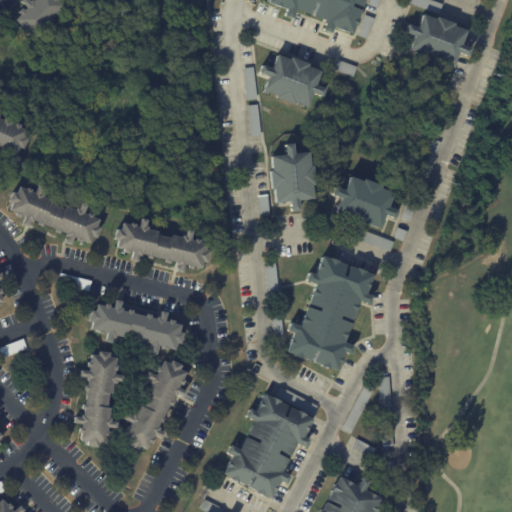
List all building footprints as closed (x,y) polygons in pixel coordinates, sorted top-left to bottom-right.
[(60,0),(58,2),(63,7),(58,12),(60,14),(56,18),(55,16),(51,20),(53,22),(50,24),(55,28),(50,33),(45,27),(42,30),(44,31),(40,35),(38,33),(33,39),(28,34),(25,37),(17,29),(20,26),(15,21),(20,16),(17,13),(21,9),(23,11),(26,9),(20,3),(22,0),(26,0),(29,3),(31,1),(32,2),(34,0),(60,0)] [(363,0),(360,8),(348,4),(347,7),(359,11),(356,19),(357,19),(354,28),(353,27),(350,35),(331,28),(329,34),(321,32),(325,21),(311,16),(315,5),(311,3),(307,15),(294,10),(290,19),(282,16),(285,10),(266,3),(267,0),(363,0)] [(380,0),(377,9),(368,6),(370,0),(380,0)] [(437,14),(407,3),(408,0),(429,0),(440,4),(437,14)] [(374,19),(366,39),(356,36),(364,16),(374,19)] [(435,18),(452,24),(451,27),(464,32),(459,46),(469,49),(466,57),(456,54),(451,68),(438,63),(437,65),(420,58),(420,56),(407,51),(413,37),(403,34),(406,26),(416,30),(421,16),(434,20),(435,18)] [(316,83),(314,86),(324,90),(321,98),(311,94),(306,108),(293,103),(292,106),(275,99),(275,97),(262,92),(268,78),(258,74),(261,66),(270,70),(276,56),(289,61),(290,58),(307,65),(306,67),(320,73),(316,83)] [(352,78),(332,71),(336,60),(356,68),(352,78)] [(241,68),(252,67),(255,99),(245,100),(241,68)] [(245,104),(256,103),(259,135),(249,137),(245,104)] [(0,120),(3,121),(5,115),(11,118),(8,126),(11,128),(12,125),(17,127),(16,130),(23,133),(20,139),(24,141),(20,151),(17,150),(14,156),(0,150),(0,120)] [(440,143),(427,179),(418,176),(431,140),(440,143)] [(311,167),(314,186),(311,187),(313,200),(297,202),(299,212),(291,213),(289,203),(275,205),(273,191),(270,191),(268,173),(270,172),(269,158),(284,156),(283,146),(291,145),(292,155),(307,153),(309,167),(311,167)] [(361,181),(379,187),(378,189),(391,194),(386,209),(395,212),(393,220),(382,216),(378,230),(365,226),(364,228),(346,222),(347,218),(334,214),(339,200),(329,197),(332,189),(342,192),(346,178),(360,183),(361,181)] [(98,229),(94,238),(90,237),(87,244),(80,241),(79,243),(74,241),(75,239),(71,237),(68,245),(63,243),(65,237),(63,236),(64,234),(58,232),(56,234),(52,232),(53,230),(40,224),(39,227),(34,225),(35,222),(30,220),(29,222),(27,221),(24,227),(19,225),(22,217),(18,215),(17,218),(13,216),(14,213),(6,210),(9,204),(6,202),(10,192),(13,194),(16,187),(23,189),(23,188),(28,190),(28,192),(31,193),(35,185),(40,187),(38,193),(40,194),(40,197),(50,201),(48,203),(62,209),(63,206),(73,210),(74,208),(76,209),(79,203),(84,206),(81,214),(85,215),(86,213),(91,216),(90,217),(97,220),(94,227),(98,229)] [(268,216),(257,217),(255,195),(266,194),(268,216)] [(408,199),(418,203),(410,222),(401,219),(408,199)] [(177,271),(176,271),(177,265),(175,265),(175,262),(169,261),(169,264),(164,263),(165,260),(151,256),(151,259),(146,258),(146,255),(141,254),(140,256),(138,255),(136,262),(130,260),(132,252),(128,251),(128,253),(123,252),(123,249),(116,248),(118,240),(114,240),(116,229),(120,230),(122,223),(129,225),(130,223),(135,224),(135,226),(138,227),(140,218),(146,220),(145,226),(147,227),(147,229),(157,231),(156,235),(170,238),(171,235),(181,237),(182,235),(184,236),(186,230),(192,231),(190,240),(194,240),(194,239),(199,240),(198,242),(206,244),(204,251),(208,252),(206,262),(202,262),(200,268),(192,266),(192,269),(187,268),(188,265),(184,264),(182,273),(177,271)] [(392,242),(388,251),(344,234),(347,224),(392,242)] [(396,228),(406,231),(402,241),(392,238),(396,228)] [(358,301),(351,320),(339,315),(337,318),(350,323),(343,342),(353,346),(349,354),(343,352),(336,370),(329,368),(328,369),(320,366),(321,365),(313,361),(316,351),(313,350),(309,360),(302,358),(301,359),(293,356),(294,355),(286,352),(293,333),(286,330),(289,322),(299,326),(306,307),(317,311),(319,307),(308,303),(315,284),(305,280),(308,272),(314,274),(321,255),(329,258),(329,257),(338,260),(338,261),(345,264),(341,275),(344,277),(349,265),(356,268),(356,267),(365,271),(372,274),(365,293),(371,296),(368,303),(359,300),(358,301)] [(278,302),(268,303),(263,261),(274,260),(278,302)] [(58,272),(90,280),(88,291),(56,283),(58,272)] [(119,302),(117,308),(120,309),(119,311),(125,312),(126,310),(131,311),(130,314),(143,317),(144,314),(149,315),(148,318),(154,320),(154,317),(157,318),(159,312),(165,313),(163,322),(166,323),(167,320),(172,321),(171,324),(179,326),(177,333),(181,334),(179,344),(174,344),(173,351),(165,349),(165,350),(160,349),(160,347),(156,346),(154,355),(148,354),(150,347),(147,347),(148,344),(137,342),(138,339),(124,336),(124,338),(113,336),(113,338),(110,337),(108,344),(102,342),(105,333),(101,333),(100,334),(96,333),(96,331),(88,330),(90,322),(86,322),(88,311),(93,312),(94,305),(102,306),(103,304),(107,305),(107,308),(111,309),(113,300),(119,301),(119,302)] [(283,341),(272,342),(269,309),(279,308),(283,341)] [(0,346),(21,338),(25,348),(0,358),(0,346)] [(71,418),(72,417),(78,418),(78,415),(81,415),(81,409),(79,409),(79,404),(82,404),(84,391),(81,390),(82,385),(85,385),(85,380),(83,380),(83,377),(77,376),(78,370),(86,371),(87,367),(84,366),(85,361),(88,361),(88,354),(96,355),(96,351),(107,352),(107,356),(114,357),(113,365),(115,365),(114,370),(112,370),(112,374),(120,375),(119,381),(113,380),(113,383),(110,383),(109,393),(106,393),(105,407),(107,407),(106,418),(108,418),(108,421),(114,422),(113,428),(105,427),(105,431),(106,431),(105,437),(103,436),(103,444),(95,443),(95,447),(84,446),(85,442),(77,441),(78,433),(76,433),(76,427),(79,428),(80,424),(71,423),(71,418)] [(182,396),(181,397),(175,394),(174,397),(172,396),(169,401),(171,402),(169,407),(167,405),(161,418),(163,419),(160,424),(158,422),(156,427),(157,429),(156,431),(162,434),(159,439),(151,435),(149,439),(151,440),(149,445),(147,443),(143,450),(137,447),(135,451),(125,446),(127,442),(121,439),(124,432),(123,431),(125,426),(127,427),(129,424),(121,420),(124,414),(129,417),(131,415),(133,416),(138,406),(140,408),(147,395),(144,394),(149,384),(147,383),(149,381),(143,378),(146,372),(154,376),(155,373),(154,372),(156,367),(158,368),(161,361),(168,365),(170,361),(179,366),(177,370),(184,373),(181,380),(183,381),(180,386),(178,385),(176,388),(184,392),(182,396)] [(386,419),(381,420),(378,378),(388,377),(391,419),(386,419)] [(374,387),(349,434),(340,429),(365,382),(374,387)] [(312,416),(274,396),(279,387),(317,407),(312,416)] [(302,438),(308,441),(304,449),(295,444),(288,457),(275,450),(274,454),(286,460),(280,473),(288,477),(284,485),(278,482),(269,500),(262,496),(262,497),(254,493),(254,492),(247,488),(251,478),(248,477),(243,486),(236,482),(236,483),(228,479),(228,478),(222,475),(231,457),(225,454),(228,446),(238,451),(244,438),(255,444),(257,440),(246,435),(252,422),(243,417),(247,409),(254,413),(263,395),(270,398),(271,397),(279,402),(278,403),(285,406),(280,417),(283,419),(288,408),(296,412),(296,411),(304,415),(304,416),(311,420),(302,438)] [(382,447),(380,426),(391,425),(392,446),(382,447)] [(374,448),(369,458),(351,449),(356,439),(374,448)] [(393,473),(383,473),(382,462),(392,462),(393,473)] [(357,485),(361,478),(368,481),(363,490),(381,500),(377,507),(378,508),(375,511),(319,511),(320,510),(321,510),(324,503),(335,509),(337,506),(326,500),(330,492),(329,492),(333,484),(334,484),(338,477),(356,487),(357,485)] [(223,509),(221,511),(205,511),(199,509),(204,499),(223,509)] [(21,510),(22,511),(20,511),(0,511),(0,500),(5,505),(7,504),(11,507),(9,509),(11,511),(18,506),(21,510)]
